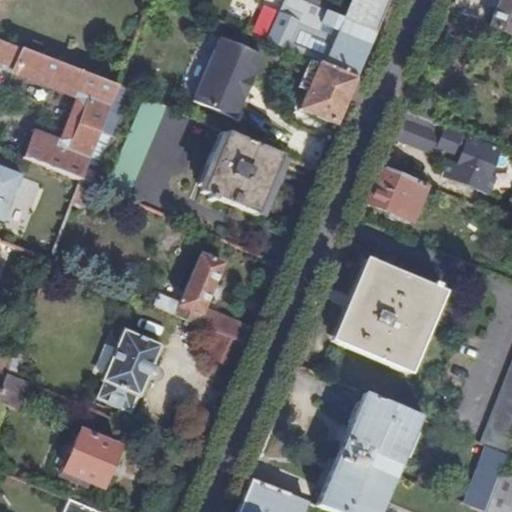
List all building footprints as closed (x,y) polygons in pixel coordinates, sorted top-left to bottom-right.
[(376,33),(313,7),(297,0),(285,0),(268,42),(291,52),(319,64),(356,80),(366,56),(376,33)] [(389,0),(352,0),(348,11),(325,0),(323,4),(316,1),(313,7),(376,33),(387,5),(389,0)] [(511,0),(499,0),(489,30),(511,38),(511,0)] [(262,56),(220,38),(193,103),(235,121),(262,56)] [(0,41),(0,61),(15,68),(22,50),(0,41)] [(132,93),(118,87),(22,50),(15,68),(13,74),(54,90),(77,99),(60,143),(36,134),(32,132),(22,159),(80,182),(93,187),(95,187),(132,93)] [(344,108),(356,80),(319,64),(299,111),(336,127),(344,108)] [(77,99),(54,90),(36,134),(60,143),(77,99)] [(487,179),(499,153),(405,115),(394,142),(447,164),(443,174),(450,178),(448,184),(487,199),(494,182),(487,179)] [(282,157),(227,133),(201,194),(209,197),(208,201),(214,204),(215,200),(256,217),(282,157)] [(0,207),(9,211),(22,178),(0,169),(0,207)] [(373,191),(367,207),(410,225),(425,190),(382,172),(373,191)] [(85,207),(93,187),(80,182),(71,206),(82,211),(83,207),(85,207)] [(0,225),(3,227),(9,211),(0,207),(0,225)] [(244,344),(251,329),(205,310),(222,266),(201,257),(180,306),(157,296),(156,299),(151,298),(147,304),(218,333),(244,344)] [(431,286),(429,290),(369,266),(335,348),(402,375),(437,293),(435,292),(437,289),(431,286)] [(158,347),(123,332),(102,382),(102,383),(96,399),(129,413),(136,397),(137,398),(158,347)] [(233,370),(244,344),(218,333),(208,359),(233,370)] [(9,368),(11,362),(0,357),(0,373),(6,376),(9,368)] [(511,363),(479,447),(506,458),(511,443),(511,363)] [(18,372),(9,368),(6,376),(15,379),(18,372)] [(15,379),(6,376),(0,390),(0,403),(17,409),(27,384),(15,379)] [(362,397),(339,454),(393,477),(417,420),(362,397)] [(119,450),(79,433),(73,447),(65,444),(54,469),(61,478),(86,488),(88,484),(102,490),(119,450)] [(190,471),(197,455),(166,443),(159,458),(190,471)] [(475,511),(485,511),(500,476),(506,458),(479,447),(478,446),(471,464),(480,468),(465,507),(475,511)] [(378,511),(382,504),(393,477),(339,454),(316,508),(324,511),(378,511)] [(511,511),(511,480),(500,476),(485,511),(511,511)] [(393,477),(382,504),(400,511),(452,511),(456,504),(393,477)] [(237,511),(301,511),(305,504),(250,482),(241,504),(237,511)] [(94,511),(68,501),(64,511),(94,511)]
